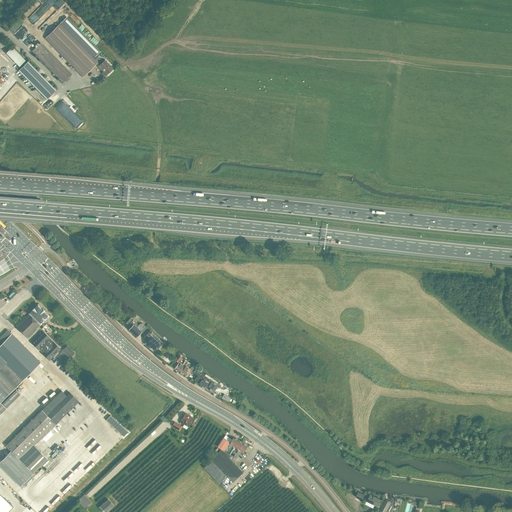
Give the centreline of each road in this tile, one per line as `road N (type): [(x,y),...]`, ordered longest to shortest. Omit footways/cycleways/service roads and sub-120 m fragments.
road 1 (motorway): [(0,205),(511,254)]
road 2 (motorway): [(511,230),(0,184)]
road 3 (unclassified): [(265,430),(132,341),(47,245),(36,256)]
road 4 (track): [(113,58),(154,109),(153,243),(218,247),(227,261)]
road 5 (primary): [(27,266),(101,339),(175,389)]
road 6 (primary): [(175,389),(36,256)]
road 7 (track): [(88,495),(191,398)]
